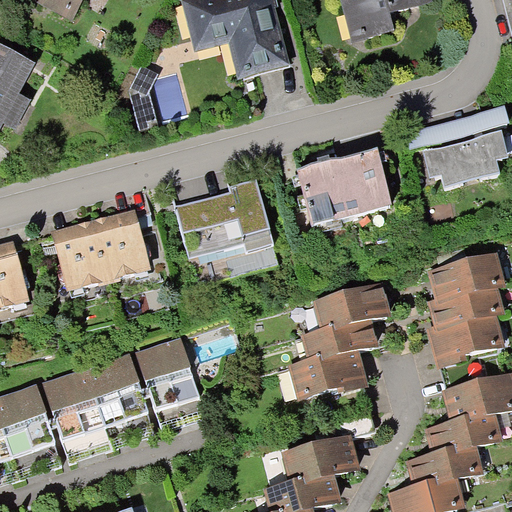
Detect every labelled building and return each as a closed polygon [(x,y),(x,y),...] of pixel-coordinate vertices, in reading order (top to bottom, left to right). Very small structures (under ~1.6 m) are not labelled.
[(32,0),(77,23),(88,0),(32,0)] [(187,0),(181,2),(195,53),(228,45),(237,81),(291,67),(276,9),(279,8),(277,0),(187,0)] [(433,0),(344,0),(355,43),(398,32),(394,14),(434,4),(433,0)] [(0,133),(5,125),(17,131),(33,103),(19,96),(36,65),(0,45),(0,133)] [(158,75),(141,68),(129,91),(139,131),(158,127),(150,93),(158,75)] [(511,133),(506,107),(407,132),(419,178),(433,174),(435,182),(444,180),(447,191),(501,177),(498,164),(511,161),(510,154),(511,153),(511,133)] [(380,152),(300,173),(316,231),(396,209),(380,152)] [(230,192),(176,207),(190,262),(245,247),(247,253),(275,246),(257,180),(229,188),(230,192)] [(454,219),(509,207),(507,197),(452,209),(454,219)] [(136,211),(52,235),(69,294),(153,270),(136,211)] [(17,241),(0,246),(0,309),(34,300),(17,241)] [(499,253),(431,272),(439,302),(440,306),(502,289),(508,288),(499,253)] [(386,284),(317,302),(325,330),(326,335),(375,322),(395,317),(386,284)] [(439,302),(432,303),(440,334),(440,336),(501,321),(509,318),(502,289),(440,306),(439,302)] [(440,334),(432,336),(441,370),(509,352),(501,321),(440,336),(440,334)] [(325,330),(305,335),(313,364),(314,368),(361,356),(383,350),(375,322),(326,335),(325,330)] [(185,336),(139,352),(159,412),(206,396),(185,336)] [(131,355),(46,383),(65,442),(151,414),(131,355)] [(313,364),(291,369),(300,402),(369,384),(361,356),(314,368),(313,364)] [(511,373),(446,392),(454,421),(455,426),(498,415),(511,410),(511,373)] [(37,385),(0,397),(0,462),(56,445),(37,385)] [(454,421),(428,428),(435,453),(437,461),(480,450),(505,443),(498,415),(455,426),(454,421)] [(353,436),(284,454),(292,484),(292,486),(336,475),(361,469),(353,436)] [(435,453),(409,460),(417,490),(418,493),(460,482),(486,475),(480,450),(437,461),(435,453)] [(292,484),(266,490),(271,511),(317,511),(344,505),(336,475),(292,486),(292,484)] [(417,490),(391,497),(395,511),(468,511),(460,482),(418,493),(417,490)]
